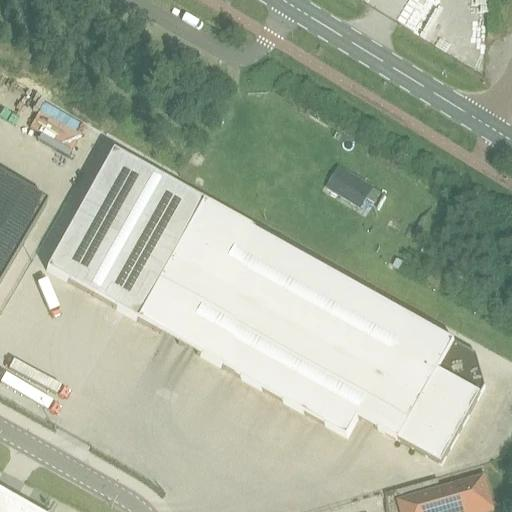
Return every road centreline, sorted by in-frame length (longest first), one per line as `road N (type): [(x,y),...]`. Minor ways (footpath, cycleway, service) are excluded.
road 1 (secondary): [(495,133),(279,0)]
road 2 (unclassified): [(141,511),(119,491),(0,427)]
